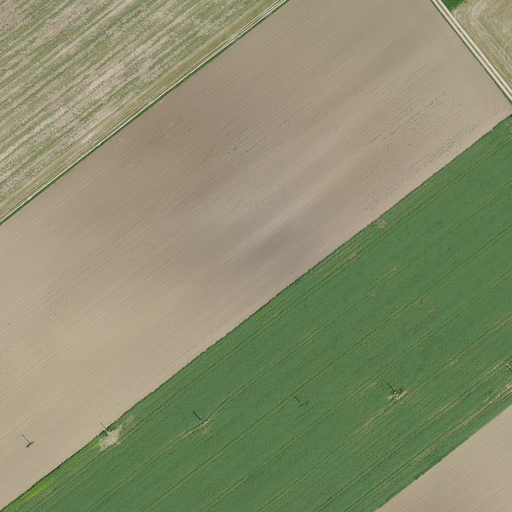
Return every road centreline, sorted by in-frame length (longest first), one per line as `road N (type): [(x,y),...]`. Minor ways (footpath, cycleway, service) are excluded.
road 1 (track): [(282,0),(0,220)]
road 2 (track): [(436,0),(511,96)]
